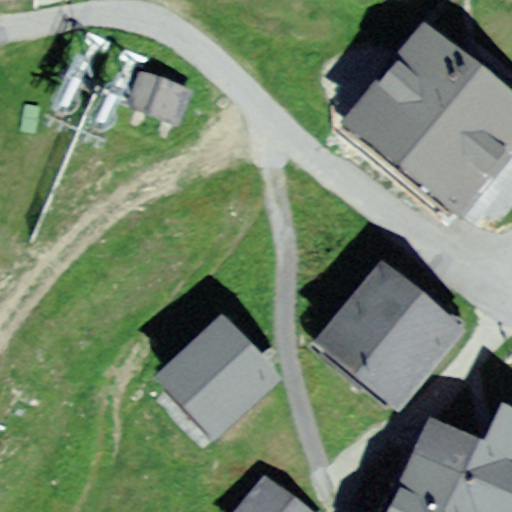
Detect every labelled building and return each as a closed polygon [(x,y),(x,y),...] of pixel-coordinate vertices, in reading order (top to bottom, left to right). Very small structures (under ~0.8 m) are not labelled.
[(511,143),(511,86),(501,78),(486,96),(425,47),(358,130),(457,212),(511,143)] [(183,98),(142,83),(134,108),(174,122),(183,98)] [(397,403),(449,340),(461,325),(424,294),(412,309),(381,284),(330,348),(397,403)] [(265,386),(243,363),(251,355),(228,330),(219,338),(172,384),(217,432),(265,386)] [(511,511),(511,427),(504,424),(484,466),(468,459),(455,484),(422,468),(400,511),(511,511)] [(300,511),(266,485),(244,511),(300,511)]
